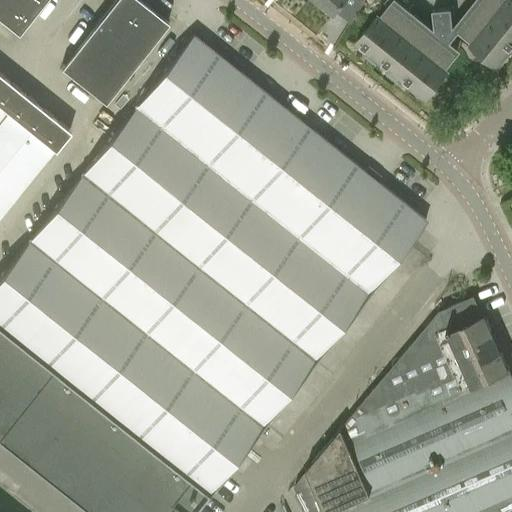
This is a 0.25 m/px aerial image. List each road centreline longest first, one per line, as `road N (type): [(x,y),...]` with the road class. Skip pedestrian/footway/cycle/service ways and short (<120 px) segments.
road 1 (tertiary): [(451,171),(242,0)]
road 2 (tertiary): [(511,276),(482,211),(451,171)]
